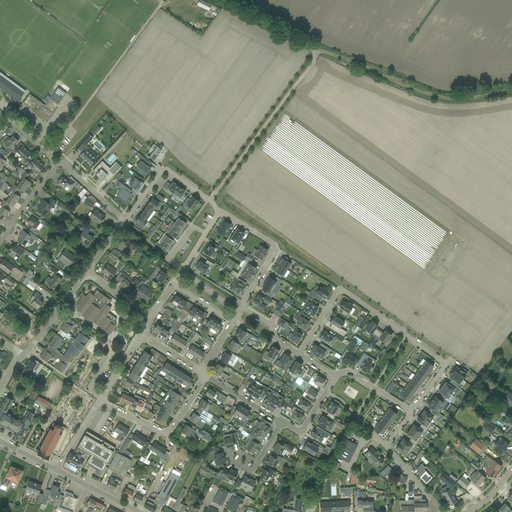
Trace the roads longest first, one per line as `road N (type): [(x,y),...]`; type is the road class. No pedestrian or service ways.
road 1 (residential): [(411,412),(445,363),(344,291),(299,355)]
road 2 (track): [(314,52),(450,101),(511,92)]
road 3 (track): [(209,200),(314,52)]
road 4 (residential): [(219,212),(166,169),(123,221)]
road 5 (residential): [(219,212),(276,248),(242,307)]
